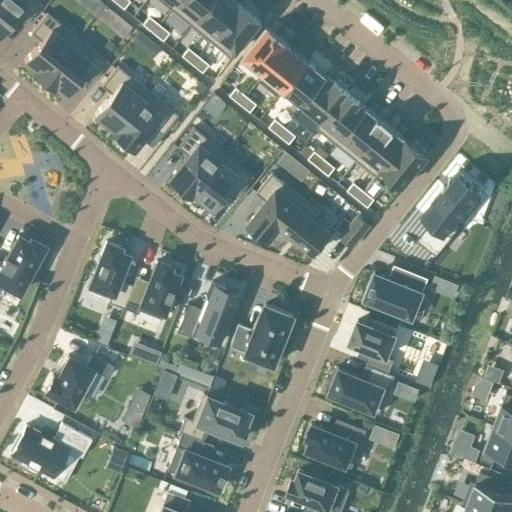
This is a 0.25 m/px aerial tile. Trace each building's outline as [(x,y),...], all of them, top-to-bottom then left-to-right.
[(38,0),(0,0),(0,31),(14,14),(25,22),(41,2),(38,0)] [(176,0),(170,7),(190,23),(208,0),(176,0)] [(235,0),(208,0),(190,23),(209,39),(240,2),(239,1),(238,2),(235,0)] [(240,2),(209,39),(231,56),(261,19),(240,2)] [(40,39),(23,59),(33,67),(32,68),(43,77),(77,35),(46,10),(30,31),(40,39)] [(148,14),(142,22),(152,30),(158,22),(148,14)] [(123,17),(114,28),(123,36),(132,24),(123,17)] [(158,22),(152,30),(162,39),(168,31),(158,22)] [(267,24),(243,54),(264,70),(257,78),(258,79),(288,41),(267,24)] [(138,30),(131,39),(140,46),(147,37),(138,30)] [(77,35),(43,77),(54,85),(54,84),(64,92),(81,72),(91,80),(107,60),(77,35)] [(288,41),(258,79),(278,94),(307,58),(289,43),(289,42),(288,41)] [(187,46),(181,54),(191,62),(197,54),(187,46)] [(197,54),(191,62),(201,70),(208,62),(197,54)] [(307,58),(278,94),(279,95),(282,91),(300,107),(327,74),(307,58)] [(111,92),(94,112),(113,128),(112,130),(113,131),(147,88),(117,63),(101,83),(111,92)] [(327,74),(300,107),(319,122),(316,126),(317,126),(347,89),(345,87),(347,84),(339,78),(337,80),(335,79),(334,80),(327,74)] [(236,85),(230,93),(240,101),(246,93),(236,85)] [(147,88),(113,131),(133,147),(151,124),(161,133),(178,112),(147,88)] [(347,89),(317,126),(337,142),(366,106),(359,100),(360,99),(358,97),(360,95),(351,88),(349,90),(347,89)] [(246,93),(240,101),(250,110),(257,102),(246,93)] [(366,106),(337,142),(356,158),(386,121),(378,114),(378,115),(366,106)] [(275,117),(269,125),(279,133),(285,125),(275,117)] [(386,121),(356,158),(376,174),(406,136),(405,136),(404,137),(394,128),(394,127),(386,121)] [(187,153),(168,176),(174,180),(171,183),(182,192),(185,189),(189,192),(224,150),(193,125),(177,145),(187,153)] [(285,125),(279,133),(289,141),(296,133),(285,125)] [(406,136),(376,174),(377,174),(383,167),(403,184),(427,154),(424,151),(426,148),(415,139),(413,142),(406,136)] [(286,149),(279,158),(287,165),(294,156),(286,149)] [(314,149),(308,157),(318,165),(325,157),(314,149)] [(224,150),(189,192),(190,193),(191,191),(211,207),(228,186),(238,194),(254,174),(224,150)] [(325,157),(318,165),(328,173),(335,165),(325,157)] [(432,219),(417,238),(436,253),(452,234),(447,230),(456,218),(461,222),(476,194),(480,188),(476,184),(457,169),(423,212),(432,219)] [(266,199),(248,221),(268,238),(303,195),(272,170),(256,190),(266,199)] [(353,180),(347,188),(357,197),(364,189),(353,180)] [(364,189),(357,197),(368,205),(374,197),(364,189)] [(303,195),(268,238),(269,238),(280,224),(300,240),(298,243),(309,252),(311,249),(313,251),(330,230),(315,217),(321,210),(303,195)] [(359,213),(343,233),(354,242),(370,222),(359,213)] [(44,243),(30,236),(28,239),(18,234),(6,254),(5,253),(1,260),(0,259),(0,289),(4,283),(18,291),(44,243)] [(120,245),(105,239),(86,287),(109,296),(108,300),(122,306),(131,283),(118,277),(128,252),(119,248),(120,245)] [(170,264),(156,259),(144,288),(131,283),(122,306),(137,311),(138,307),(161,316),(178,272),(169,268),(170,264)] [(365,295),(412,314),(427,276),(400,265),(395,278),(375,270),(365,295)] [(188,301),(177,330),(191,336),(194,330),(217,339),(217,340),(218,341),(225,323),(226,324),(226,323),(225,322),(238,291),(213,281),(213,280),(212,279),(207,292),(206,294),(205,294),(205,295),(206,296),(201,306),(188,301)] [(230,344),(241,348),(274,361),(293,313),(266,302),(255,328),(238,321),(230,344)] [(358,318),(349,340),(371,349),(366,362),(372,364),(389,371),(394,357),(386,354),(395,332),(358,318)] [(53,373),(45,388),(73,404),(92,368),(105,375),(112,363),(91,352),(85,363),(68,353),(56,375),(53,373)] [(394,373),(389,371),(372,364),(367,377),(335,365),(329,379),(333,381),(329,390),(379,410),(394,373)] [(192,372),(190,377),(209,384),(213,374),(194,367),(192,372)] [(493,423),(511,430),(511,392),(506,390),(493,423)] [(246,423),(251,411),(204,392),(194,418),(186,415),(180,429),(202,438),(207,425),(242,439),(248,423),(246,423)] [(25,423),(10,451),(52,473),(66,447),(81,455),(91,436),(61,420),(52,437),(45,434),(25,423)] [(310,437),(307,447),(351,464),(366,427),(347,420),(341,433),(313,421),(307,436),(310,437)] [(511,430),(493,423),(480,457),(492,461),(497,450),(511,456),(511,430)] [(223,481),(230,464),(198,452),(203,439),(181,430),(166,467),(174,470),(172,474),(189,480),(191,477),(216,487),(219,480),(223,481)] [(104,466),(119,472),(127,449),(113,443),(104,466)] [(292,475),(286,489),(317,502),(313,511),(339,511),(349,486),(299,467),(295,476),(292,475)] [(471,478),(463,500),(493,511),(510,511),(511,507),(511,493),(488,484),(492,473),(480,468),(476,480),(471,478)] [(166,489),(156,511),(187,511),(183,510),(188,497),(166,489)] [(492,511),(467,502),(462,511),(492,511)]
